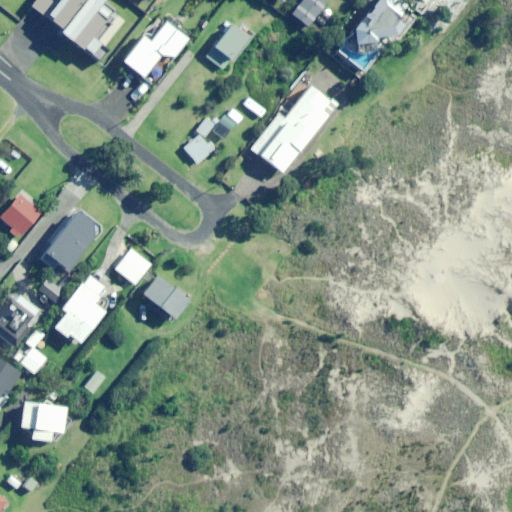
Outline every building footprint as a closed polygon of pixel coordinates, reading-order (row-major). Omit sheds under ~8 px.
[(32,0),(28,5),(41,16),(43,14),(48,18),(46,20),(57,28),(55,32),(65,41),(66,40),(88,12),(97,0),(32,0)] [(97,0),(88,12),(66,40),(78,49),(79,47),(88,53),(96,43),(87,36),(109,8),(98,0),(97,0)] [(303,0),(293,14),(311,27),(330,2),(328,0),(303,0)] [(355,28),(358,43),(378,41),(378,37),(398,34),(405,24),(397,18),(408,4),(402,0),(378,0),(374,6),(374,7),(370,12),(368,13),(355,28)] [(139,36),(119,60),(139,76),(157,55),(169,56),(183,38),(162,21),(146,41),(139,36)] [(235,29),(228,23),(204,56),(220,69),(245,36),(235,29)] [(344,79),(350,71),(325,52),(319,60),(344,79)] [(276,114),(248,149),(280,173),(336,104),(330,99),(328,101),(308,85),(282,118),(276,114)] [(233,123),(222,115),(210,130),(222,139),(233,123)] [(204,117),(194,130),(202,136),(213,124),(204,117)] [(197,134),(182,147),(195,163),(214,147),(209,141),(205,144),(197,134)] [(14,195),(0,212),(0,218),(9,227),(7,231),(14,237),(17,234),(19,235),(39,211),(17,193),(16,194),(14,195)] [(62,222),(60,224),(56,228),(56,231),(60,234),(65,238),(68,242),(65,245),(78,256),(99,232),(96,228),(86,219),(84,218),(84,217),(85,214),(85,213),(81,209),(77,206),(76,206),(73,207),(72,209),(71,211),(69,214),(66,218),(64,221),(62,222)] [(134,284),(149,264),(130,249),(114,269),(134,284)] [(153,275),(138,293),(170,319),(185,300),(153,275)] [(62,292),(45,278),(36,289),(53,303),(62,292)] [(94,296),(77,282),(57,309),(61,312),(50,327),(62,336),(64,334),(75,343),(100,311),(89,302),(94,296)] [(8,290),(0,299),(0,339),(11,348),(38,314),(8,290)] [(31,343),(26,339),(20,346),(26,350),(31,343)] [(16,352),(12,357),(31,373),(38,365),(25,354),(23,357),(16,352)] [(16,374),(0,363),(0,404),(5,397),(3,395),(16,374)] [(95,370),(82,386),(91,393),(103,377),(95,370)] [(50,388),(45,394),(52,399),(57,393),(50,388)] [(63,407),(20,401),(17,426),(29,428),(28,438),(47,441),(48,431),(59,433),(63,407)] [(10,458),(3,456),(0,466),(7,468),(10,458)] [(10,475),(6,480),(15,488),(19,482),(10,475)] [(37,483),(27,476),(21,484),(31,492),(37,483)]
